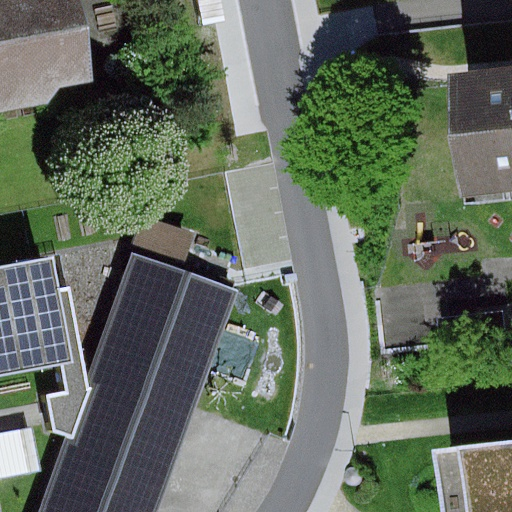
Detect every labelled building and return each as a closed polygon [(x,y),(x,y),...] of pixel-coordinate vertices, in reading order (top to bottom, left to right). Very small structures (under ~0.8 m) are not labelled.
[(0,0),(0,92),(38,87),(23,0),(0,0)] [(511,76),(480,80),(491,181),(511,178),(511,76)] [(72,261),(0,273),(0,386),(81,371),(94,369),(72,261)] [(60,511),(154,511),(229,296),(143,267),(94,369),(81,371),(89,399),(70,402),(76,438),(88,440),(60,511)] [(32,429),(0,434),(0,476),(39,470),(32,429)] [(511,511),(511,447),(476,452),(483,511),(511,511)]
